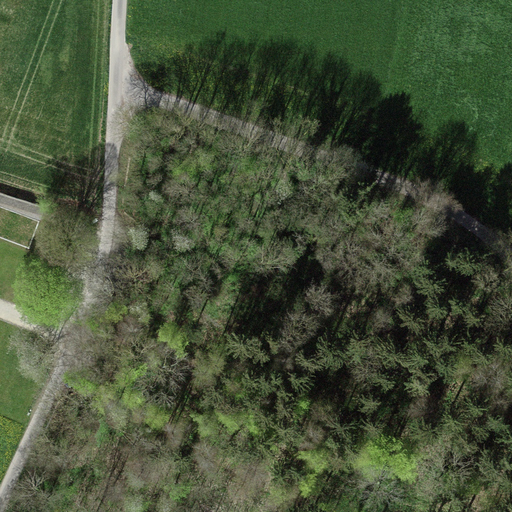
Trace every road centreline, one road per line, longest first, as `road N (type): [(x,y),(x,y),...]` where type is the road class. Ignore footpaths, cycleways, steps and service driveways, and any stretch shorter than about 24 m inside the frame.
road 1 (unclassified): [(125,0),(121,93),(93,292),(0,509)]
road 2 (track): [(511,261),(384,176),(121,93)]
